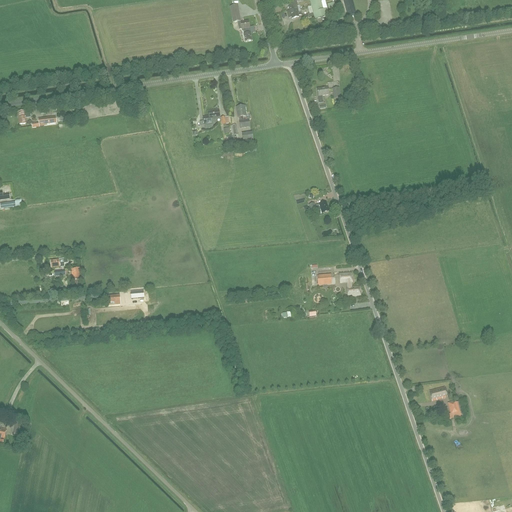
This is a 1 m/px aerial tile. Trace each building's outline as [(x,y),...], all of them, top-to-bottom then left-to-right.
[(295,0),(296,1),(301,0),(309,0),(311,6),(309,7),(310,14),(308,14),(309,18),(314,16),(315,19),(327,16),(325,9),(322,10),(319,0),(295,0)] [(353,17),(356,16),(351,0),(343,0),(348,18),(351,17),(351,18),(354,18),(353,17)] [(299,6),(297,6),(296,1),(288,3),(289,11),(287,11),(288,18),(291,18),(291,19),(299,17),(298,16),(301,15),(300,12),(301,12),(299,6)] [(334,2),(326,5),(328,10),(336,8),(334,2)] [(241,23),(240,21),(237,6),(230,7),(233,23),(237,22),(239,30),(242,29),(242,30),(243,29),(243,32),(250,31),(249,28),(248,21),(241,23)] [(320,29),(316,35),(323,39),(326,33),(320,29)] [(250,31),(243,32),(244,34),(243,34),(245,42),(252,41),(250,33),(250,31)] [(328,88),(317,89),(318,97),(319,104),(323,103),(322,96),(329,95),(329,94),(333,93),(334,99),(341,98),(339,88),(332,89),(328,90),(328,88)] [(240,128),(250,127),(249,120),(251,120),(250,116),(246,116),(245,106),(236,107),(238,117),(239,117),(239,121),(240,128)] [(212,120),(219,119),(218,110),(214,111),(208,112),(209,117),(209,120),(212,120)] [(30,111),(25,112),(25,111),(17,112),(19,125),(26,124),(26,118),(31,118),(30,111)] [(39,127),(39,126),(56,124),(55,117),(51,117),(42,118),(38,119),(39,123),(32,124),(32,128),(39,127)] [(209,120),(209,117),(203,118),(204,126),(212,124),(212,120),(209,120)] [(244,141),(253,141),(252,131),(243,132),(244,141)] [(322,213),(329,211),(326,202),(319,205),(317,206),(318,211),(321,210),(322,213)] [(311,216),(313,215),(317,214),(316,211),(317,211),(314,203),(308,205),(311,213),(310,213),(311,216)] [(50,260),(51,269),(60,268),(64,267),(64,264),(68,263),(67,259),(63,259),(59,260),(59,259),(58,260),(55,260),(50,260)] [(83,278),(82,276),(81,268),(71,270),(72,273),(73,273),(73,276),(72,276),(72,280),(83,278)] [(351,279),(351,277),(352,277),(351,274),(351,273),(339,274),(339,275),(340,284),(346,283),(347,288),(347,297),(360,296),(360,293),(358,293),(358,290),(360,290),(360,287),(351,287),(351,282),(352,282),(352,279),(351,279)] [(318,286),(335,284),(334,274),(317,276),(318,286)] [(109,305),(120,304),(119,297),(108,297),(109,305)] [(429,392),(432,402),(447,398),(445,388),(429,392)] [(448,419),(450,419),(453,418),(452,415),(458,413),(455,402),(448,404),(450,414),(447,415),(448,419)] [(19,433),(22,423),(16,422),(13,434),(19,435),(19,433)]
